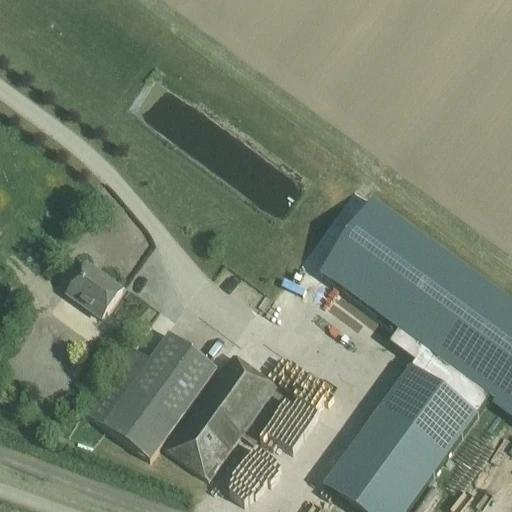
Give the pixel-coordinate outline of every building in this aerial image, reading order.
[(374,208),(321,280),(333,289),(387,327),(425,355),(419,362),(325,492),(352,511),(410,511),(459,446),(486,409),(490,403),(495,407),(511,418),(511,308),(374,207),(374,208)] [(103,323),(123,295),(87,270),(67,298),(103,323)] [(259,292),(271,304),(291,284),(280,272),(259,292)] [(131,354),(84,418),(102,432),(150,467),(185,419),(189,422),(165,455),(209,486),(241,441),(254,450),(289,402),(277,393),(234,361),(197,411),(193,408),(217,374),(169,340),(149,367),(131,354)] [(300,407),(286,437),(299,442),(312,412),(300,407)]
